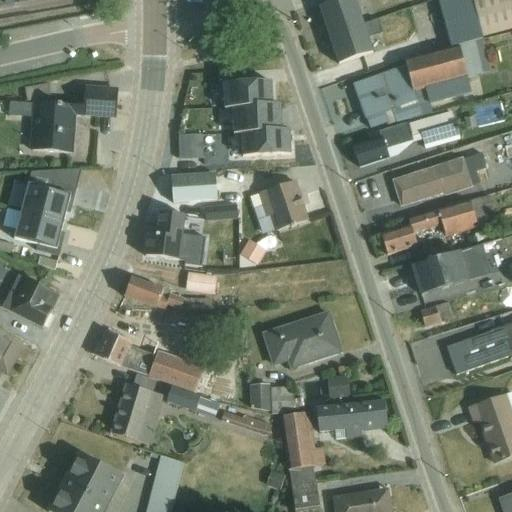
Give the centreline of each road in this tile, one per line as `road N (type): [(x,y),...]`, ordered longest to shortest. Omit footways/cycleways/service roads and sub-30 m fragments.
road 1 (residential): [(446,511),(279,25),(256,9),(222,4),(154,9)]
road 2 (tertiary): [(0,472),(101,280),(128,206),(145,136),(154,32)]
road 3 (residential): [(0,56),(154,32)]
